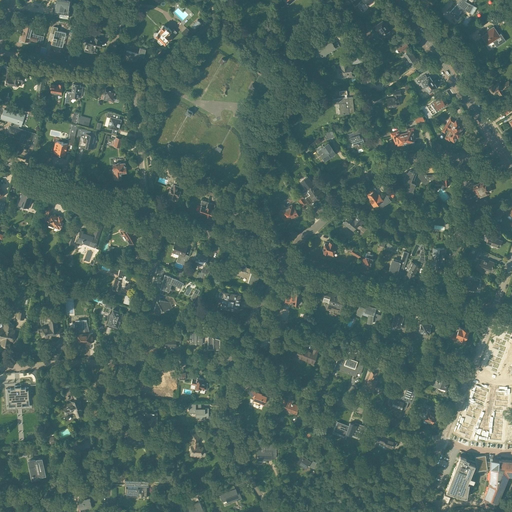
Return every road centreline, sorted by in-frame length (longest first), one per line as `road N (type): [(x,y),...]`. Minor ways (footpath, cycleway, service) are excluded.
road 1 (residential): [(441,442),(229,362)]
road 2 (tertiary): [(493,312),(439,306),(286,259)]
road 3 (secondary): [(505,157),(399,0)]
road 4 (residential): [(387,165),(363,63),(325,0)]
road 5 (residential): [(149,213),(130,75),(104,70)]
road 6 (residential): [(270,511),(233,449),(229,362)]
road 7 (residential): [(104,511),(120,361)]
road 8 (residential): [(120,361),(168,219)]
road 9 (tertiary): [(149,213),(11,164)]
road 10 (residential): [(286,259),(353,186),(387,165)]
road 11 (tertiary): [(286,259),(168,219)]
road 12 (residential): [(0,369),(120,361)]
